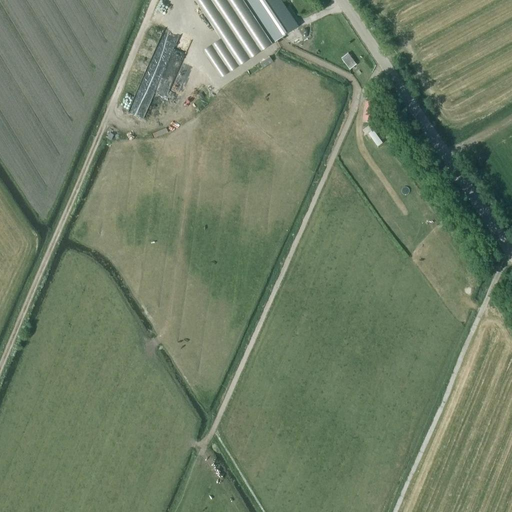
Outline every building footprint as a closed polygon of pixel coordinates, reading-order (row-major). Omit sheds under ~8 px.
[(195,0),(221,39),(203,51),(220,78),(298,26),(280,0),(195,0)] [(348,69),(354,64),(346,54),(340,58),(348,69)] [(193,98),(180,124),(191,129),(204,103),(193,98)] [(366,99),(364,120),(374,121),(376,100),(366,99)] [(134,103),(131,115),(143,118),(146,102),(144,101),(143,105),(134,103)]
